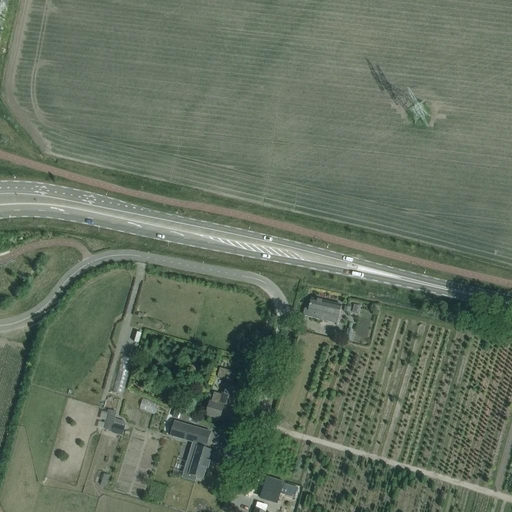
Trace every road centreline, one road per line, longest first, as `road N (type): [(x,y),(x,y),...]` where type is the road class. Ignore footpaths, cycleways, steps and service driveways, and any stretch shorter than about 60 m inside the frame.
road 1 (unclassified): [(0,324),(45,305),(85,265),(121,254),(266,285),(284,318),(231,511)]
road 2 (secondary): [(457,291),(114,203),(0,187)]
road 3 (secondary): [(0,212),(60,212),(457,291)]
